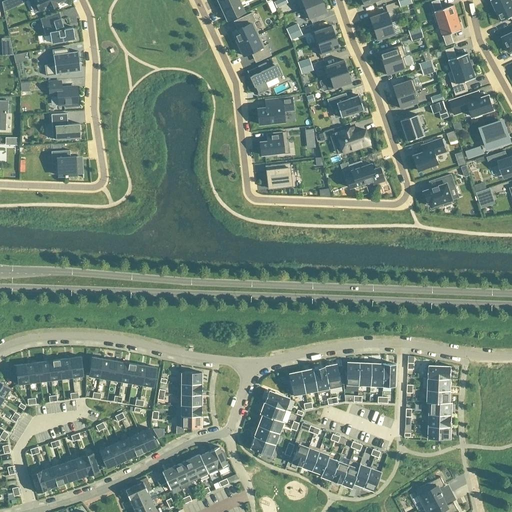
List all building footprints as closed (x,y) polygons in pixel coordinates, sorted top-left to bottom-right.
[(34,0),(40,11),(48,7),(49,9),(57,5),(56,3),(63,0),(27,0),(28,0),(34,0)] [(222,10),(240,2),(238,0),(218,0),(222,10)] [(304,8),(322,1),(321,0),(300,0),(304,7),(304,8)] [(458,17),(454,5),(442,9),(439,0),(436,0),(431,2),(434,11),(432,12),(436,24),(458,17)] [(511,1),(511,0),(490,0),(495,10),(511,2),(511,1)] [(326,12),(322,1),(304,8),(304,7),(301,9),(305,20),(326,12)] [(222,10),(227,20),(244,12),(240,2),(222,10)] [(511,2),(495,10),(501,22),(511,17),(511,20),(511,2)] [(373,29),(391,23),(387,11),(369,17),(373,29)] [(232,31),(233,34),(231,34),(235,43),(237,42),(238,44),(259,34),(253,23),(255,21),(251,13),(236,20),(240,28),(232,31)] [(43,25),(44,34),(49,33),(51,43),(74,38),(72,27),(64,29),(61,19),(52,22),(50,17),(42,19),(43,25)] [(462,29),(458,17),(436,24),(439,24),(446,45),(454,43),(450,33),(462,29)] [(391,23),(373,29),(377,40),(395,34),(391,23)] [(289,34),(300,30),(297,24),(286,29),(289,34)] [(315,44),(335,37),(331,26),(311,32),(315,44)] [(410,35),(421,32),(419,26),(408,30),(410,35)] [(300,30),(289,34),(291,40),(302,35),(300,30)] [(421,32),(410,35),(411,41),(423,37),(421,32)] [(511,32),(502,37),(505,42),(503,43),(507,52),(511,49),(511,32)] [(265,47),(259,34),(238,44),(243,56),(253,51),(258,61),(271,55),(267,46),(265,47)] [(339,48),(335,37),(315,44),(319,55),(339,48)] [(379,52),(382,64),(403,57),(405,56),(401,45),(379,52)] [(445,50),(452,71),(452,72),(472,65),(467,53),(456,57),(453,47),(445,50)] [(44,65),(46,75),(80,71),(78,51),(68,52),(66,53),(65,48),(52,50),(54,64),(44,65)] [(25,53),(13,55),(14,63),(26,60),(25,53)] [(403,57),(382,64),(386,75),(406,68),(403,57)] [(299,68),(311,64),(309,59),(298,62),(299,68)] [(322,67),(326,79),(329,78),(329,77),(347,71),(343,60),(322,67)] [(421,70),(432,66),(431,60),(419,64),(421,70)] [(257,94),(268,89),(265,82),(279,75),(274,65),(268,68),(265,63),(266,63),(265,62),(257,66),(258,67),(260,71),(250,76),(255,87),(258,93),(257,93),(257,94)] [(311,64),(299,68),(301,74),(313,70),(311,64)] [(452,72),(452,71),(448,73),(455,95),(467,91),(464,81),(476,78),(472,65),(452,72)] [(421,70),(423,75),(434,71),(432,66),(421,70)] [(329,78),(333,88),(351,82),(347,71),(329,77),(329,78)] [(392,86),(396,97),(414,91),(416,91),(412,79),(392,86)] [(77,87),(61,89),(61,81),(48,82),(49,95),(57,94),(58,105),(65,105),(65,106),(78,105),(77,87)] [(29,83),(20,83),(21,92),(29,91),(29,83)] [(396,97),(400,108),(417,102),(414,91),(396,97)] [(477,92),(472,93),(449,101),(453,112),(469,107),(472,117),(474,116),(475,118),(481,115),(481,114),(493,109),(488,95),(480,98),(478,92),(477,92)] [(306,97),(308,102),(320,99),(318,93),(306,97)] [(340,116),(341,117),(363,109),(358,95),(348,99),(345,100),(342,94),(326,99),(329,106),(331,105),(336,103),(340,116)] [(430,97),(432,103),(444,99),(442,94),(430,97)] [(265,100),(266,108),(257,109),(259,124),(284,122),(283,111),(293,110),(291,97),(265,100)] [(450,116),(444,100),(429,105),(432,114),(439,111),(441,119),(450,116)] [(51,114),(52,139),(79,137),(78,124),(67,124),(66,113),(51,114)] [(424,135),(417,114),(399,120),(406,141),(424,135)] [(481,128),(488,148),(505,142),(503,136),(507,135),(502,121),(481,128)] [(369,144),(365,130),(354,133),(352,127),(334,133),(337,140),(339,139),(343,153),(353,150),(369,144)] [(453,131),(446,134),(449,143),(456,140),(453,131)] [(274,154),(287,152),(285,132),(267,134),(267,135),(268,134),(269,139),(268,141),(259,142),(261,155),(267,154),(267,156),(275,156),(274,154)] [(438,163),(435,155),(446,151),(441,139),(421,145),(423,152),(412,156),(417,170),(438,163)] [(481,146),(473,148),(476,157),(484,154),(481,146)] [(52,163),(57,163),(58,176),(83,174),(82,160),(75,160),(74,157),(70,157),(69,150),(51,151),(52,163)] [(501,172),(502,175),(511,171),(511,156),(507,158),(507,157),(505,151),(486,157),(490,168),(499,165),(501,172)] [(349,187),(372,180),(373,184),(384,180),(379,167),(372,169),(371,163),(363,166),(361,160),(347,165),(350,172),(351,171),(353,176),(346,178),(346,179),(349,187)] [(289,164),(289,163),(269,165),(269,166),(271,166),(272,171),(266,171),(268,188),(288,186),(287,179),(291,178),(289,164)] [(450,200),(452,199),(448,188),(455,186),(451,174),(435,179),(437,186),(433,187),(433,188),(423,191),(426,202),(429,201),(430,207),(443,203),(444,206),(451,203),(450,200)] [(476,193),(481,208),(488,205),(485,197),(492,195),(490,188),(476,193)] [(80,356),(69,358),(72,377),(83,376),(80,356)] [(99,378),(103,359),(91,357),(88,376),(99,378)] [(72,377),(69,358),(58,359),(61,379),(72,377)] [(61,379),(58,359),(48,361),(50,380),(61,379)] [(110,380),(113,360),(103,359),(99,378),(110,380)] [(121,381),(124,362),(113,360),(110,380),(121,381)] [(50,380),(48,361),(37,362),(40,381),(50,380)] [(40,381),(37,362),(26,363),(29,383),(40,381)] [(131,383),(135,364),(124,362),(121,381),(131,383)] [(346,362),(345,384),(358,385),(359,362),(346,362)] [(359,362),(358,385),(370,385),(371,363),(359,362)] [(29,383),(26,363),(13,365),(14,372),(16,371),(18,384),(29,383)] [(371,363),(370,385),(382,386),(383,363),(371,363)] [(394,386),(395,364),(383,363),(382,386),(394,386)] [(142,385),(145,366),(135,364),(131,383),(142,385)] [(336,364),(324,366),(329,390),(329,388),(341,386),(339,375),(337,366),(336,364)] [(451,366),(445,366),(445,365),(442,365),(442,366),(426,365),(426,377),(450,378),(451,366)] [(156,368),(145,366),(142,385),(153,387),(156,368)] [(329,390),(324,366),(312,368),(317,393),(329,390)] [(317,393),(312,368),(300,371),(305,393),(316,391),(317,393)] [(305,393),(300,371),(288,373),(291,386),(290,386),(291,390),(292,390),(293,395),(305,393)] [(201,372),(188,372),(184,372),(181,372),(178,372),(178,383),(201,383),(201,372)] [(450,390),(450,378),(426,377),(426,378),(428,378),(428,390),(450,390)] [(0,395),(4,398),(10,388),(0,381),(0,395)] [(201,394),(201,383),(178,383),(178,384),(181,384),(181,394),(201,394)] [(280,395),(268,390),(264,402),(285,410),(289,398),(284,396),(284,395),(281,394),(280,395)] [(450,402),(450,390),(428,390),(427,402),(450,402)] [(201,405),(201,394),(181,394),(181,404),(176,404),(176,405),(201,405)] [(281,420),(285,410),(264,402),(260,413),(262,414),(281,421),(281,420)] [(452,402),(450,402),(427,402),(427,414),(451,415),(452,402)] [(201,416),(201,405),(176,405),(176,416),(201,416)] [(279,433),(283,421),(281,420),(281,421),(262,414),(258,425),(279,433)] [(451,427),(451,415),(427,414),(426,426),(451,427)] [(201,427),(201,416),(176,416),(176,427),(201,427)] [(253,436),(275,444),(279,433),(258,425),(253,436)] [(450,439),(451,427),(426,426),(426,438),(441,439),(445,439),(450,439)] [(149,428),(138,432),(146,450),(158,445),(156,439),(154,440),(149,428)] [(146,450),(138,432),(128,437),(136,455),(146,450)] [(275,444),(253,436),(249,448),(261,453),(265,455),(265,454),(270,456),(275,444)] [(136,455),(128,437),(119,441),(127,459),(136,455)] [(127,459),(119,441),(109,445),(117,463),(127,459)] [(301,466),(308,447),(298,443),(291,462),(301,466)] [(117,463),(109,445),(98,450),(106,468),(117,463)] [(217,471),(227,466),(224,459),(226,458),(223,451),(221,452),(218,446),(209,451),(217,469),(216,469),(217,471)] [(308,447),(301,466),(311,470),(318,451),(308,447)] [(208,451),(200,455),(208,473),(216,469),(217,469),(209,451),(208,451)] [(321,474),(328,457),(329,455),(328,455),(318,451),(311,470),(321,474)] [(92,453),(82,456),(88,475),(99,471),(92,453)] [(190,458),(199,478),(208,474),(208,473),(200,455),(199,454),(190,458)] [(88,475),(82,456),(72,460),(78,478),(88,475)] [(328,457),(321,474),(320,476),(331,480),(338,461),(328,457)] [(199,478),(190,458),(180,462),(190,482),(199,478)] [(78,478),(72,460),(61,463),(68,482),(78,478)] [(341,484),(349,460),(347,464),(338,461),(331,480),(341,484)] [(351,488),(360,464),(349,460),(341,484),(351,488)] [(180,462),(171,467),(179,485),(181,489),(191,485),(190,482),(180,462)] [(68,482),(61,463),(51,467),(57,485),(68,482)] [(363,487),(370,468),(360,464),(351,488),(353,483),(363,487)] [(57,485),(51,467),(41,470),(47,489),(57,485)] [(164,477),(166,482),(168,486),(170,489),(179,485),(171,467),(162,471),(164,477)] [(376,484),(380,472),(370,468),(363,487),(373,491),(374,488),(375,488),(376,484)] [(47,489),(41,470),(30,474),(36,492),(47,489)] [(438,489),(445,486),(440,476),(414,490),(423,507),(425,506),(443,497),(438,489)] [(125,490),(129,499),(147,491),(151,489),(146,477),(135,482),(136,485),(125,490)] [(157,481),(159,486),(162,484),(166,482),(164,477),(157,481)] [(147,491),(129,499),(133,509),(151,500),(157,497),(153,489),(151,489),(147,491)] [(428,511),(454,511),(458,510),(453,501),(447,505),(443,497),(425,506),(428,511)] [(151,500),(133,509),(135,511),(150,511),(156,510),(151,500)]
